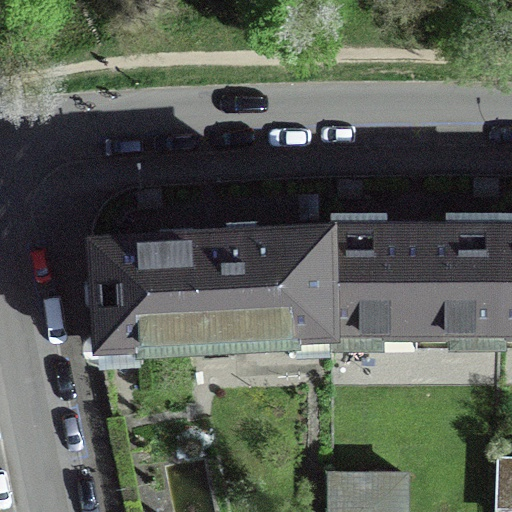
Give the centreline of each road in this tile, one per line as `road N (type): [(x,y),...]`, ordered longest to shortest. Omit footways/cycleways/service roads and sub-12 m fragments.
road 1 (residential): [(511,108),(163,111),(42,125),(0,169)]
road 2 (residential): [(0,252),(47,511)]
